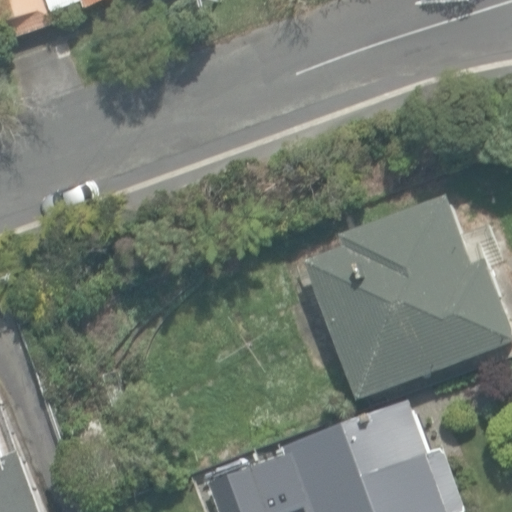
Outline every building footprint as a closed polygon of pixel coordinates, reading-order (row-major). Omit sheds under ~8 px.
[(0,0),(0,43),(66,20),(60,14),(89,1),(93,12),(125,0),(0,0)] [(367,397),(377,393),(511,346),(511,295),(499,258),(484,263),(460,194),(351,232),(355,244),(318,257),(367,397)] [(467,511),(474,510),(450,446),(438,450),(419,398),(291,445),(294,454),(216,483),(226,511),(467,511)] [(74,428),(97,493),(130,482),(106,416),(74,428)] [(0,511),(54,511),(31,451),(14,457),(0,421),(0,511)]
